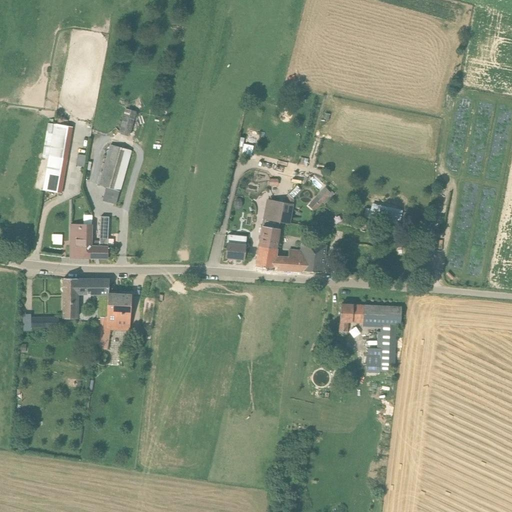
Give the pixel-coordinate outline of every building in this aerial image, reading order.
[(129,137),(136,112),(125,109),(118,134),(129,137)] [(54,124),(49,155),(43,190),(61,193),(67,159),(72,127),(54,124)] [(252,153),(253,145),(244,143),(243,151),(252,153)] [(106,187),(120,191),(131,151),(111,145),(99,186),(106,187)] [(86,156),(77,155),(76,162),(85,163),(86,156)] [(116,204),(120,191),(106,187),(102,201),(116,204)] [(325,188),(316,197),(322,202),(324,204),(334,194),(331,192),(330,193),(325,188)] [(288,224),(291,207),(293,199),(288,195),(286,203),(267,199),(262,226),(259,246),(276,249),(279,222),(288,224)] [(316,197),(308,206),(314,211),(322,202),(316,197)] [(90,241),(90,258),(107,258),(107,259),(108,259),(108,246),(107,246),(109,217),(100,217),(99,242),(91,241),(90,241)] [(70,258),(90,258),(90,241),(91,241),(92,225),(71,224),(70,258)] [(53,234),(53,244),(63,244),(63,234),(53,234)] [(228,235),(225,257),(244,259),(246,237),(228,235)] [(259,246),(255,267),(273,269),(321,272),(325,247),(308,243),(302,243),(301,251),(300,251),(300,253),(289,252),(288,258),(275,257),(276,249),(259,246)] [(93,280),(86,280),(77,280),(77,279),(63,279),(63,280),(64,309),(63,309),(63,318),(77,318),(77,294),(98,295),(97,319),(100,319),(100,318),(107,318),(108,294),(109,280),(100,280),(100,281),(93,280)] [(129,328),(131,295),(108,294),(107,318),(107,325),(96,324),(94,338),(106,340),(107,327),(129,328)] [(383,348),(382,356),(395,357),(396,324),(400,324),(401,308),(340,305),(340,322),(339,332),(344,332),(344,334),(347,335),(347,322),(384,324),(383,332),(381,332),(380,348),(383,348)] [(52,329),(52,318),(31,318),(31,329),(52,329)] [(366,355),(366,366),(380,367),(380,356),(366,355)]
